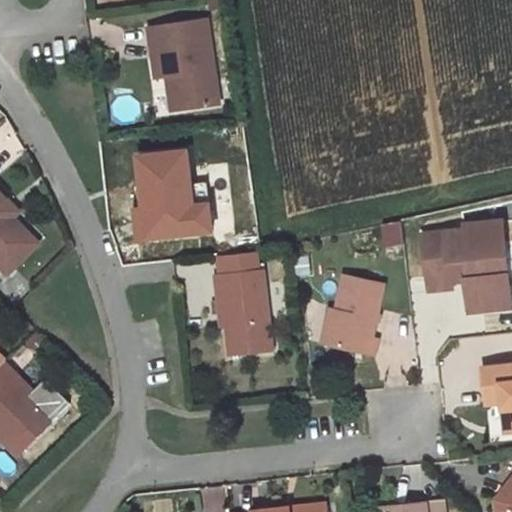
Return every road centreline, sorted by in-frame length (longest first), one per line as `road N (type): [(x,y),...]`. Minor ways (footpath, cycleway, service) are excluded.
road 1 (residential): [(0,74),(45,134),(106,276),(135,459)]
road 2 (residential): [(439,437),(158,471),(135,459)]
